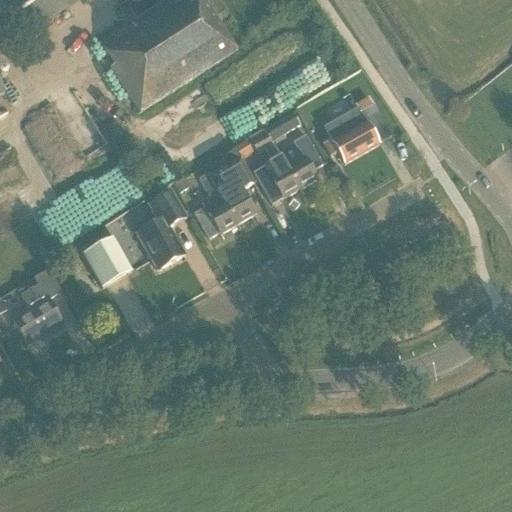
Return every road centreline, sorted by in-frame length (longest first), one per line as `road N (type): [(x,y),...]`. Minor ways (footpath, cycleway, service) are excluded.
road 1 (tertiary): [(511,219),(426,120),(346,0)]
road 2 (tertiary): [(257,386),(404,375),(466,346),(511,309)]
road 3 (tertiary): [(0,445),(146,402),(257,386)]
road 4 (residential): [(229,300),(418,190)]
road 5 (residential): [(229,300),(92,375)]
